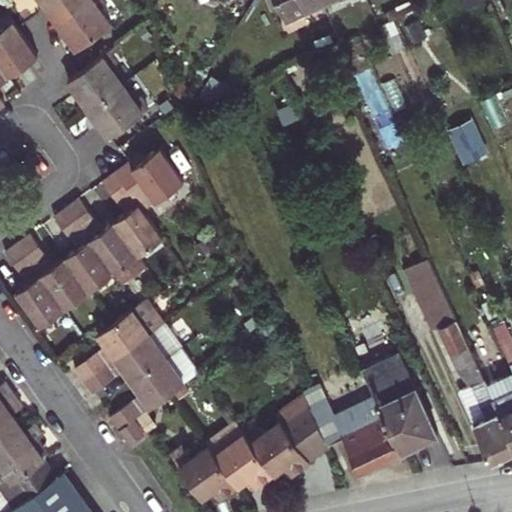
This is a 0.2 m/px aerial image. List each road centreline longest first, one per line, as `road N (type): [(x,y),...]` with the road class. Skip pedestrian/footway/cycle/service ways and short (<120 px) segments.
road 1 (residential): [(0,317),(139,511)]
road 2 (residential): [(0,225),(73,171),(31,113),(0,136)]
road 3 (residential): [(511,483),(363,511)]
